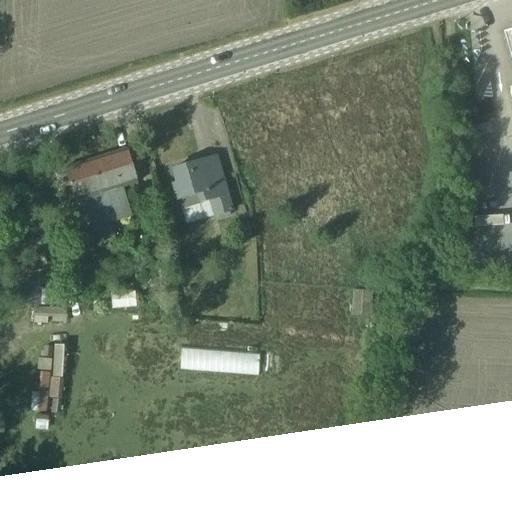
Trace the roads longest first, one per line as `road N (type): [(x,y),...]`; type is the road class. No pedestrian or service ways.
road 1 (primary): [(442,0),(0,134)]
road 2 (unknown): [(475,0),(511,151)]
